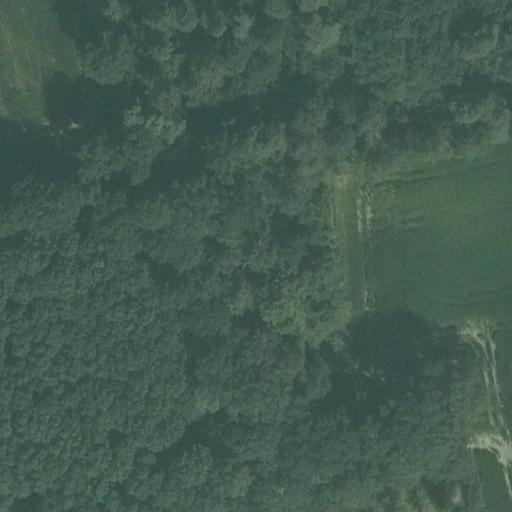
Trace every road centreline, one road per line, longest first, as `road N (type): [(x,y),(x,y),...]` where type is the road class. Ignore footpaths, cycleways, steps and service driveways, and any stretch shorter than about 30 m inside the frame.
road 1 (unclassified): [(99,0),(250,511)]
road 2 (track): [(511,95),(0,208)]
